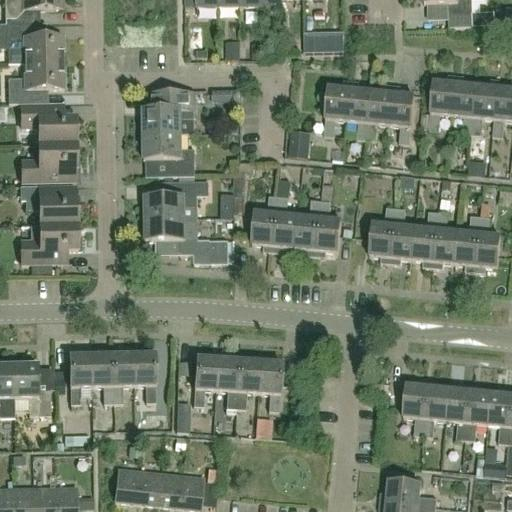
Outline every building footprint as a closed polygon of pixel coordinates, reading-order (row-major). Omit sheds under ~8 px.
[(3,0),(4,15),(4,29),(39,28),(39,14),(61,14),(61,0),(3,0)] [(218,11),(217,0),(196,0),(196,11),(218,11)] [(239,11),(239,0),(217,0),(218,11),(239,11)] [(260,0),(239,0),(239,11),(260,11),(260,0)] [(281,0),(260,0),(260,11),(282,10),(282,2),(281,0)] [(423,0),(424,9),(448,8),(449,32),(472,31),(495,30),(494,17),(472,18),(471,0),(423,0)] [(39,28),(4,29),(0,28),(0,52),(7,54),(7,69),(24,69),(62,68),(62,42),(46,42),(46,28),(39,28)] [(295,53),(295,41),(284,40),(285,53),(295,53)] [(313,41),(304,41),(304,58),(313,57),(313,41)] [(261,48),(252,49),(252,62),(262,61),(261,48)] [(62,68),(24,69),(24,83),(7,84),(8,109),(20,109),(47,108),(47,94),(63,94),(62,68)] [(430,119),(431,119),(431,120),(429,134),(429,136),(439,137),(440,120),(452,121),(456,80),(448,80),(447,88),(433,86),(430,119)] [(464,81),(456,80),(452,121),(464,122),(462,139),(471,140),(476,90),(463,89),(464,81)] [(476,90),(471,140),(481,141),(482,124),(494,125),(498,85),(490,84),(489,92),(476,90)] [(347,127),(351,86),(343,85),(342,93),(328,92),(325,125),(326,125),(324,141),(334,142),(335,126),(347,127)] [(494,125),(492,143),(502,144),(504,126),(506,126),(511,126),(511,85),(511,86),(510,94),(498,93),(499,85),(498,85),(494,125)] [(351,86),(347,127),(359,128),(357,145),(366,146),(371,96),(358,95),(359,87),(351,86)] [(384,98),(371,96),(366,146),(376,146),(377,130),(389,131),(393,90),(385,90),(384,98)] [(393,90),(389,131),(401,132),(399,149),(409,150),(410,133),(411,133),(414,100),(400,99),(401,91),(393,90)] [(241,94),(212,95),(212,107),(229,107),(229,121),(241,121),(241,94)] [(194,140),(194,125),(194,101),(148,102),(148,115),(143,115),(144,140),(181,140),(194,140)] [(47,108),(20,109),(21,133),(37,133),(38,149),(75,149),(75,123),(59,123),(59,108),(47,108)] [(422,118),(420,133),(429,134),(431,120),(422,118)] [(290,136),(288,162),(308,164),(310,138),(290,136)] [(181,155),(181,140),(144,140),(144,165),(168,165),(168,182),(195,181),(194,155),(181,155)] [(75,149),(38,149),(38,166),(21,166),(21,188),(60,187),(60,175),(76,175),(75,149)] [(365,161),(364,169),(372,171),(373,162),(365,161)] [(253,180),(254,169),(235,169),(233,217),(245,218),(246,180),(253,180)] [(198,210),(198,201),(209,201),(209,187),(179,187),(179,201),(145,202),(145,224),(198,224),(198,210)] [(323,189),(321,207),(315,262),(325,263),(326,257),(338,258),(341,225),(329,224),(330,208),(331,208),(333,190),(323,189)] [(39,231),(77,230),(76,204),(53,205),(52,191),(20,191),(20,205),(25,205),(25,215),(39,215),(39,230),(39,231)] [(273,258),(279,202),(269,201),(267,218),(255,217),(252,250),(264,251),(263,257),(273,258)] [(279,202),(273,258),(283,259),(284,253),(295,254),(298,221),(286,220),(288,203),(279,202)] [(310,222),(298,221),(295,254),(306,255),(305,261),(315,262),(321,207),(311,206),(310,222)] [(391,269),(396,214),(387,213),(385,230),(373,229),(369,261),(381,262),(380,268),(391,269)] [(396,214),(391,269),(401,270),(401,264),(412,265),(415,233),(404,232),(405,215),(396,214)] [(427,234),(415,233),(412,265),(423,266),(423,272),(433,273),(438,218),(429,217),(427,234)] [(448,219),(438,218),(433,273),(443,274),(443,268),(454,269),(458,237),(446,236),(448,219)] [(458,237),(454,269),(465,270),(465,276),(475,277),(480,222),(471,221),(469,238),(458,237)] [(490,223),(480,222),(475,277),(485,278),(486,272),(497,274),(500,241),(488,240),(490,223)] [(198,245),(198,224),(145,224),(145,247),(180,246),(180,260),(201,260),(201,269),(228,269),(228,246),(210,246),(210,245),(198,245)] [(30,230),(30,246),(20,247),(21,269),(63,268),(62,256),(81,256),(81,241),(77,241),(77,230),(39,231),(39,230),(30,230)] [(22,300),(51,298),(50,275),(21,277),(22,300)] [(133,391),(132,353),(125,353),(125,359),(111,359),(113,409),(122,409),(122,392),(133,391)] [(132,353),(133,391),(145,391),(145,408),(155,408),(155,391),(154,358),(140,359),(140,353),(132,353)] [(82,360),(68,360),(69,393),(70,393),(70,410),(80,410),(79,393),(91,393),(90,354),(82,354),(82,360)] [(98,354),(90,354),(91,393),(91,405),(92,406),(92,392),(103,392),(103,409),(113,409),(111,359),(98,360),(98,354)] [(215,396),(218,358),(210,357),(210,363),(196,362),(193,394),(194,395),(193,411),(203,412),(204,395),(215,396)] [(226,358),(218,358),(215,396),(227,397),(226,413),(235,414),(239,365),(225,364),(226,358)] [(239,365),(235,414),(245,415),(246,398),(258,399),(260,360),(252,360),(252,366),(239,365)] [(268,361),(260,360),(258,399),(269,399),(268,416),(278,417),(279,400),(282,367),(268,367),(268,361)] [(178,367),(177,380),(192,381),(193,367),(178,367)] [(37,369),(13,370),(13,403),(14,403),(28,403),(28,422),(50,421),(49,395),(37,395),(37,369)] [(13,403),(13,370),(0,370),(0,424),(14,424),(14,403),(13,403)] [(423,441),(429,386),(419,385),(418,391),(406,390),(403,422),(416,424),(414,440),(423,441)] [(429,386),(423,441),(433,442),(434,425),(446,427),(449,394),(438,393),(439,387),(429,386)] [(381,399),(382,389),(368,388),(367,398),(381,399)] [(461,395),(449,394),(446,427),(458,428),(456,444),(466,445),(471,390),(461,389),(461,395)] [(471,390),(466,445),(475,446),(477,430),(488,431),(492,398),(480,397),(481,391),(471,390)] [(492,398),(488,431),(500,432),(498,449),(508,450),(511,407),(511,394),(503,393),(503,399),(492,398)] [(189,423),(177,422),(177,437),(189,438),(189,423)] [(64,450),(89,450),(89,441),(64,441),(64,450)] [(129,451),(128,461),(141,463),(142,452),(129,451)] [(25,461),(13,461),(13,470),(25,470),(25,461)] [(478,463),(477,480),(483,480),(485,463),(478,463)] [(83,484),(83,465),(69,465),(69,485),(83,484)] [(136,509),(139,476),(118,474),(114,506),(136,509)] [(139,476),(136,509),(157,511),(160,478),(139,476)] [(178,511),(182,481),(160,478),(157,511),(166,511),(178,511)] [(182,481),(178,511),(200,511),(201,508),(215,510),(217,488),(203,487),(203,483),(182,481)] [(381,497),(380,507),(430,511),(435,511),(436,503),(420,502),(421,489),(388,486),(387,498),(381,497)] [(54,493),(54,511),(76,511),(76,503),(76,492),(54,493)] [(0,511),(11,511),(12,493),(0,493),(0,511)] [(33,511),(33,493),(12,493),(11,511),(33,511)] [(54,511),(54,493),(33,493),(33,511),(54,511)] [(93,511),(94,503),(76,503),(76,511),(93,511)]
